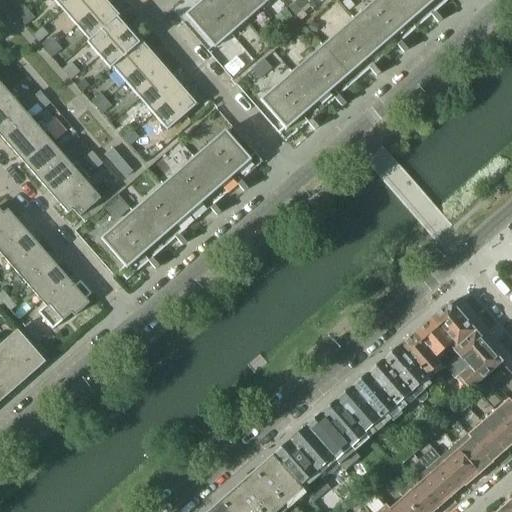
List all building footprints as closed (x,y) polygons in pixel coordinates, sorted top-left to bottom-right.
[(52,0),(62,11),(74,0),(52,0)] [(75,27),(105,1),(104,0),(74,0),(62,11),(75,27)] [(227,0),(202,0),(201,1),(230,35),(245,21),(227,0)] [(254,0),(227,0),(245,21),(261,8),(254,0)] [(416,29),(410,23),(390,0),(376,0),(353,20),(379,50),(385,56),(416,29)] [(447,2),(445,0),(390,0),(410,23),(416,29),(447,2)] [(88,42),(116,18),(117,19),(119,17),(105,1),(75,27),(88,42)] [(230,35),(201,1),(185,15),(214,49),(230,35)] [(294,3),(288,8),(300,22),(306,17),(294,3)] [(19,20),(29,12),(23,6),(14,14),(19,20)] [(25,26),(34,18),(29,12),(19,20),(25,26)] [(98,57),(128,31),(117,19),(116,18),(88,42),(86,44),(98,57)] [(385,56),(379,50),(353,20),(322,47),(348,77),(353,83),(385,56)] [(42,28),(33,36),(39,43),(48,35),(42,28)] [(140,45),(139,44),(128,31),(98,57),(110,71),(112,69),(140,45)] [(47,52),(56,43),(50,37),(41,45),(47,52)] [(125,84),(155,58),(141,42),(139,44),(140,45),(112,69),(125,84)] [(52,58),(61,50),(56,43),(47,52),(52,58)] [(353,83),(348,77),(322,47),(291,74),(317,104),(322,110),(353,83)] [(139,99),(169,73),(155,58),(125,84),(139,99)] [(244,67),(235,58),(224,68),(232,77),(244,67)] [(263,60),(251,71),(259,80),(272,69),(263,60)] [(79,73),(70,62),(61,70),(70,81),(79,73)] [(152,115),(182,89),(169,73),(139,99),(152,115)] [(322,110),(317,104),(291,74),(260,102),(284,129),(278,134),(285,142),(322,110)] [(83,80),(77,85),(82,92),(88,87),(83,80)] [(0,101),(8,94),(0,84),(0,101)] [(167,131),(196,105),(182,89),(152,115),(167,131)] [(37,104),(44,98),(39,93),(32,99),(37,104)] [(0,136),(26,114),(8,94),(0,101),(0,136)] [(96,109),(106,100),(100,94),(91,102),(96,109)] [(42,110),(49,104),(44,98),(37,104),(42,110)] [(102,115),(111,107),(106,100),(96,109),(102,115)] [(0,136),(18,157),(43,134),(26,114),(0,136)] [(124,140),(133,132),(128,126),(118,134),(124,140)] [(129,146),(138,138),(133,132),(124,140),(129,146)] [(225,195),(262,163),(255,154),(249,159),(225,132),(194,159),(225,195)] [(35,176),(61,154),(43,134),(18,157),(35,176)] [(132,172),(112,149),(104,156),(124,178),(132,172)] [(89,165),(97,159),(92,153),(84,159),(89,165)] [(53,197),(79,174),(61,154),(35,176),(53,197)] [(94,170),(101,164),(97,159),(89,165),(94,170)] [(225,195),(194,159),(163,186),(194,222),(225,195)] [(100,199),(79,174),(53,197),(68,214),(72,210),(79,217),(100,199)] [(194,222),(163,186),(132,213),(163,249),(194,222)] [(0,246),(22,228),(8,211),(3,215),(0,211),(0,246)] [(163,249),(132,213),(101,240),(124,267),(118,272),(126,281),(163,249)] [(0,254),(12,268),(38,245),(22,228),(0,246),(0,254)] [(26,284),(52,262),(38,245),(12,268),(26,284)] [(52,291),(66,278),(52,262),(26,284),(41,301),(52,291)] [(85,300),(91,295),(80,282),(74,287),(66,278),(52,291),(71,313),(74,316),(89,304),(85,300)] [(71,313),(52,291),(41,301),(45,306),(38,313),(52,330),(71,313)] [(9,299),(3,292),(0,294),(0,300),(3,304),(9,299)] [(15,306),(9,299),(3,304),(10,311),(15,306)] [(445,307),(429,321),(450,345),(455,351),(455,350),(475,334),(453,308),(445,307)] [(429,321),(412,335),(434,360),(450,345),(429,321)] [(43,338),(36,331),(29,323),(24,328),(37,343),(43,338)] [(44,363),(17,332),(0,347),(0,356),(22,382),(44,363)] [(475,334),(455,350),(455,351),(453,353),(457,358),(467,370),(490,351),(475,334)] [(412,335),(397,349),(426,382),(441,369),(434,360),(412,335)] [(397,349),(381,362),(411,395),(419,389),(422,393),(430,387),(426,382),(397,349)] [(490,351),(467,370),(458,378),(455,381),(466,394),(469,392),(474,388),(501,364),(490,351)] [(22,382),(0,356),(0,400),(0,401),(22,382)] [(467,370),(457,358),(447,367),(458,378),(467,370)] [(415,400),(411,395),(381,362),(366,375),(400,413),(406,407),(415,400)] [(499,370),(490,378),(495,383),(504,375),(499,370)] [(400,413),(366,375),(351,389),(384,427),(400,413)] [(438,394),(448,385),(440,376),(430,385),(438,394)] [(495,383),(490,378),(481,386),(486,391),(495,383)] [(474,388),(469,392),(472,395),(476,400),(480,396),(474,388)] [(335,402),(366,437),(369,440),(384,427),(351,389),(335,402)] [(472,395),(463,403),(467,408),(476,400),(472,395)] [(511,403),(508,400),(494,412),(511,432),(511,403)] [(335,402),(320,415),(351,450),(366,437),(335,402)] [(453,410),(458,415),(467,408),(463,403),(453,410)] [(511,445),(511,432),(494,412),(481,424),(505,452),(511,445)] [(320,415),(305,428),(336,463),(351,450),(320,415)] [(444,418),(435,426),(440,431),(449,423),(444,418)] [(505,452),(481,424),(467,435),(492,464),(492,463),(505,452)] [(426,434),(431,439),(440,431),(435,426),(426,434)] [(336,463),(305,428),(289,442),(320,477),(336,463)] [(492,464),(467,435),(467,434),(453,446),(478,475),(492,464)] [(409,444),(403,436),(397,440),(404,448),(409,444)] [(329,488),(320,477),(289,442),(273,457),(303,492),(313,502),(329,488)] [(417,442),(408,450),(412,455),(422,447),(417,442)] [(478,475),(453,446),(439,458),(463,486),(464,487),(478,475)] [(399,458),(403,463),(412,455),(408,450),(399,458)] [(303,492),(273,457),(254,473),(285,508),(303,492)] [(463,486),(439,458),(426,470),(450,498),(463,486)] [(383,472),(387,477),(397,469),(392,464),(383,472)] [(450,498),(426,470),(412,482),(436,510),(450,498)] [(280,511),(285,508),(254,473),(237,488),(258,511),(280,511)] [(367,485),(372,490),(381,482),(376,477),(367,485)] [(433,511),(436,510),(412,482),(399,494),(403,498),(414,511),(433,511)] [(258,511),(237,488),(220,503),(227,511),(258,511)] [(363,489),(354,497),(358,502),(368,494),(363,489)] [(345,505),(349,510),(358,502),(354,497),(345,505)] [(414,511),(403,498),(389,510),(391,511),(414,511)] [(227,511),(220,503),(209,511),(227,511)] [(362,511),(365,510),(359,503),(354,507),(357,511),(362,511)]
